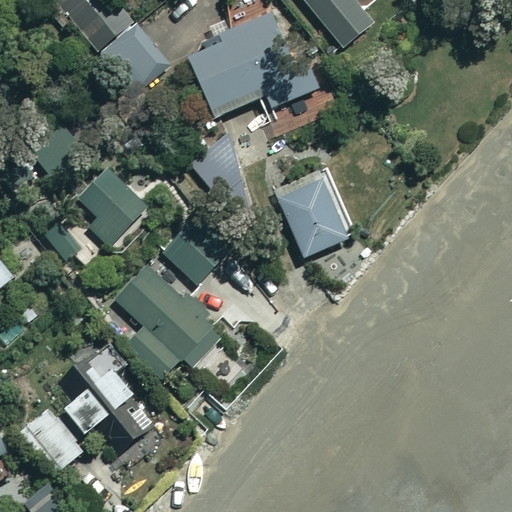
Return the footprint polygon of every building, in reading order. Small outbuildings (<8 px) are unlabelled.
[(53,0),(99,57),(137,27),(114,0),(53,0)] [(300,0),(347,57),(376,33),(349,0),(300,0)] [(312,100),(275,19),(206,50),(211,60),(192,69),(219,127),(270,105),(275,117),(312,100)] [(174,71),(141,29),(104,59),(137,100),(174,71)] [(220,210),(246,190),(231,139),(206,157),(220,210)] [(150,209),(112,172),(83,202),(102,220),(93,230),(112,249),(150,209)] [(354,249),(327,185),(279,205),(305,269),(354,249)] [(92,240),(70,214),(46,234),(68,261),(92,240)] [(232,262),(196,225),(165,256),(202,292),(232,262)] [(0,299),(17,286),(0,264),(0,299)] [(186,305),(150,272),(117,307),(146,334),(129,352),(166,386),(185,366),(195,375),(224,343),(216,336),(218,334),(210,326),(214,321),(208,315),(210,313),(198,302),(195,305),(190,300),(186,305)] [(131,374),(108,347),(58,387),(77,410),(102,440),(118,459),(141,458),(155,431),(138,411),(140,409),(118,384),(131,374)] [(77,410),(58,425),(50,415),(23,437),(58,480),(85,459),(78,450),(86,443),(91,449),(102,440),(77,410)] [(0,468),(19,461),(0,411),(0,468)] [(72,511),(59,493),(34,511),(72,511)]
